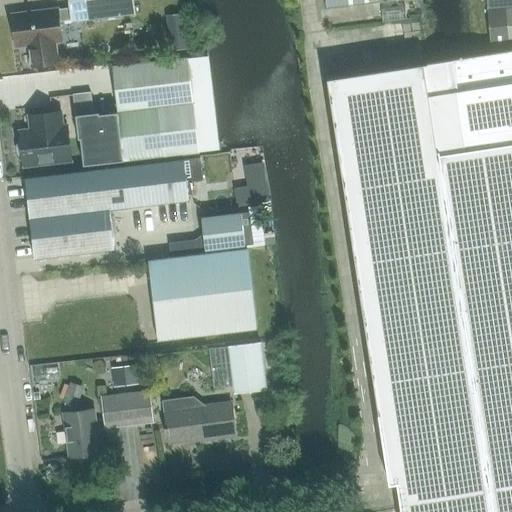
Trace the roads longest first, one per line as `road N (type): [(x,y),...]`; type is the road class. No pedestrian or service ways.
road 1 (unclassified): [(31,511),(0,275)]
road 2 (unclassified): [(229,511),(383,490)]
